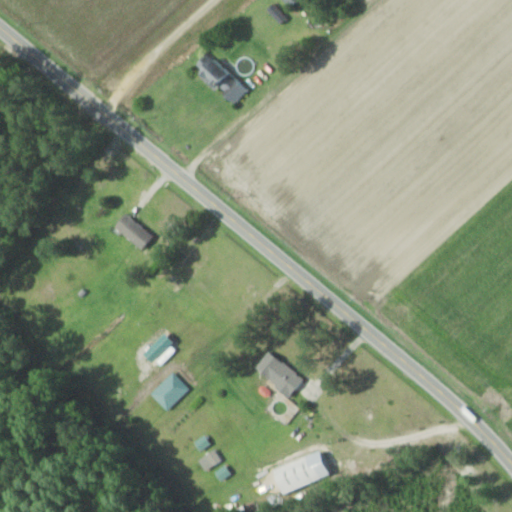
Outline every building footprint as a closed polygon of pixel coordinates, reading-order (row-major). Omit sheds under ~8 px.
[(254,88),(224,59),(210,73),(239,103),(254,88)] [(147,250),(159,237),(133,213),(121,226),(147,250)] [(224,316),(185,289),(177,300),(217,327),(224,316)] [(260,367),(295,397),(310,380),(275,350),(260,367)] [(281,468),(290,493),(338,476),(330,451),(281,468)]
